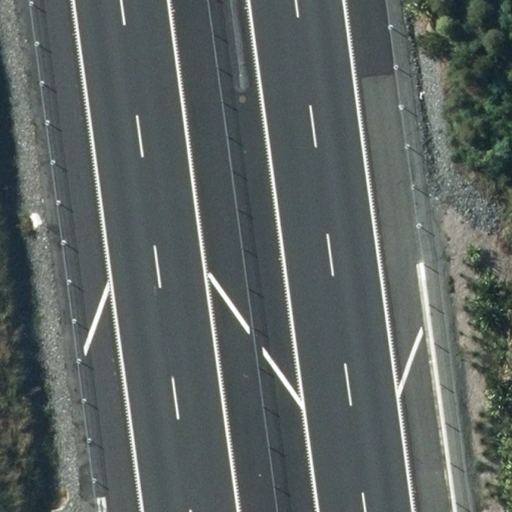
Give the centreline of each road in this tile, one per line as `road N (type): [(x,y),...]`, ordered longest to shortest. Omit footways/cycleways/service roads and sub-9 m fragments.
road 1 (motorway): [(186,511),(111,0)]
road 2 (motorway): [(306,0),(374,511)]
